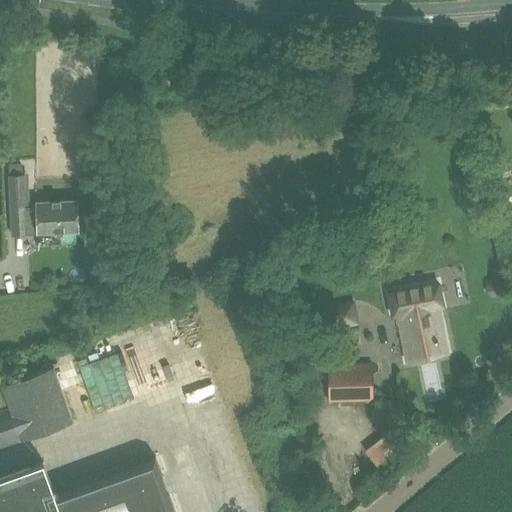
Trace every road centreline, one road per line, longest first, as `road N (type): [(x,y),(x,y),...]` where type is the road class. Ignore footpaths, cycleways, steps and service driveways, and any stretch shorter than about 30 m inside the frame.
road 1 (primary): [(260,13),(419,32),(511,27)]
road 2 (primary): [(511,3),(260,13)]
road 3 (unclassified): [(376,511),(511,396)]
